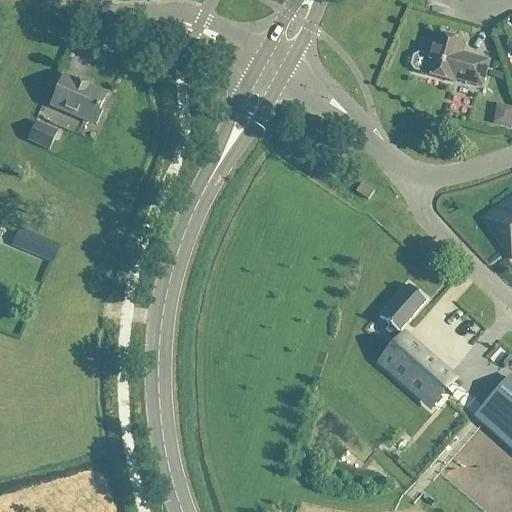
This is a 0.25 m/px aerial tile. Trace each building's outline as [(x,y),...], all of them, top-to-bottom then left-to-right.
[(433,33),(427,56),(418,53),(412,56),(410,65),(413,70),(422,73),(422,74),(453,82),(454,79),(481,86),(488,61),(461,53),(464,42),(433,33)] [(101,112),(98,110),(105,94),(86,86),(87,84),(77,80),(76,82),(63,76),(50,105),(95,125),(101,112)] [(56,131),(34,122),(26,140),(48,150),(56,131)] [(361,183),(356,191),(368,199),(373,191),(361,183)] [(511,197),(483,218),(511,259),(511,197)] [(49,243),(42,258),(52,263),(59,247),(49,243)] [(407,285),(379,317),(388,326),(384,331),(397,343),(381,362),(420,397),(430,405),(444,390),(452,380),(398,333),(425,302),(426,301),(407,285)] [(511,382),(508,378),(478,412),(511,441),(511,382)]
